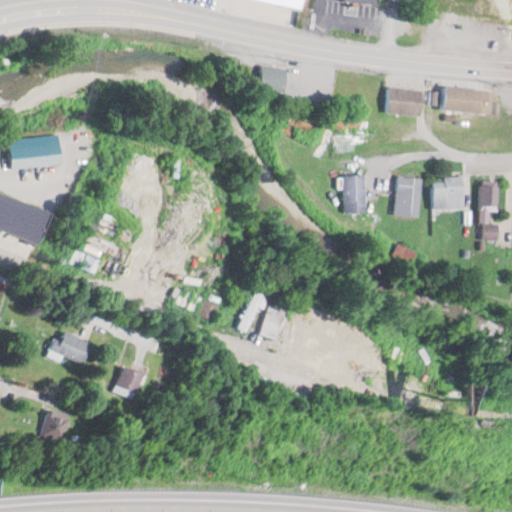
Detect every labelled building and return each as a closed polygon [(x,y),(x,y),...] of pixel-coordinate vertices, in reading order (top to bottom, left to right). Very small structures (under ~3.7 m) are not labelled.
[(256,0),(297,8),(298,0),(256,0)] [(255,89),(282,90),(283,65),(256,64),(255,89)] [(497,101),(490,101),(491,89),(437,85),(435,109),(496,113),(497,101)] [(380,112),(416,115),(418,88),(382,86),(380,112)] [(364,212),(364,174),(342,174),(342,212),(364,212)] [(420,176),(395,175),(393,214),(418,215),(420,176)] [(429,208),(443,208),(443,197),(460,197),(460,176),(439,176),(439,179),(429,179),(429,208)] [(495,210),(495,183),(477,183),(476,240),(496,241),(497,222),(486,222),(486,210),(495,210)] [(0,231),(37,242),(46,210),(0,196),(0,231)] [(233,326),(245,331),(264,291),(252,286),(233,326)] [(195,313),(211,319),(216,304),(199,299),(195,313)] [(271,347),(325,366),(331,352),(319,347),(325,330),(265,309),(257,332),(274,338),(271,347)] [(62,355),(83,363),(91,343),(55,329),(46,354),(61,360),(62,355)] [(112,388),(135,396),(143,373),(120,365),(112,388)] [(64,439),(64,411),(40,411),(40,439),(64,439)]
